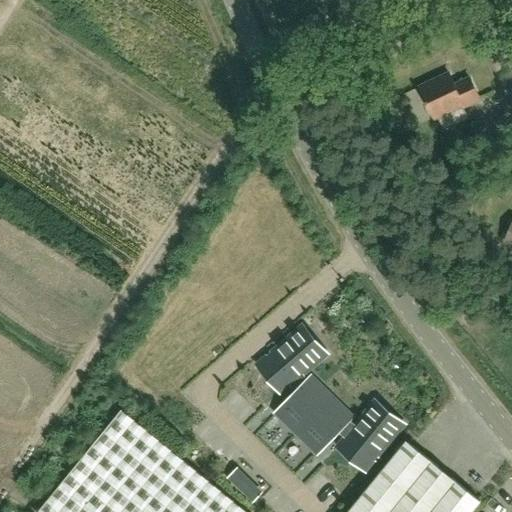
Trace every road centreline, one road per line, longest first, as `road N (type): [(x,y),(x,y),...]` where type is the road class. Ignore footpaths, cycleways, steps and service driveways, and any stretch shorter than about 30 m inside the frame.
road 1 (unclassified): [(511,439),(380,275),(326,190),(236,0)]
road 2 (track): [(0,476),(7,481),(245,122),(280,95)]
